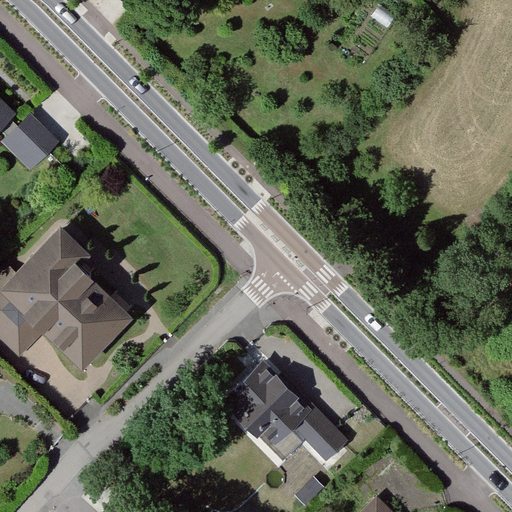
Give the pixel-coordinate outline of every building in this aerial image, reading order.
[(24,124),(0,146),(21,169),(45,147),(24,124)] [(61,231),(18,275),(13,271),(0,284),(0,326),(21,347),(42,327),(47,322),(51,325),(84,359),(117,326),(102,312),(106,308),(68,270),(79,259),(84,254),(79,249),(79,243),(72,236),(66,236),(61,231)] [(94,273),(79,259),(68,270),(106,308),(102,312),(117,326),(128,315),(90,277),(94,273)] [(51,325),(47,322),(42,327),(46,330),(51,325)] [(262,366),(230,397),(274,444),(288,430),(292,427),(306,413),(275,380),(262,366)] [(280,376),(275,380),(306,413),(292,427),(316,451),(334,433),(280,376)] [(301,444),(288,430),(274,444),(230,397),(224,402),(281,463),(300,445),(301,444)] [(334,433),(316,451),(325,462),(345,444),(334,433)]
